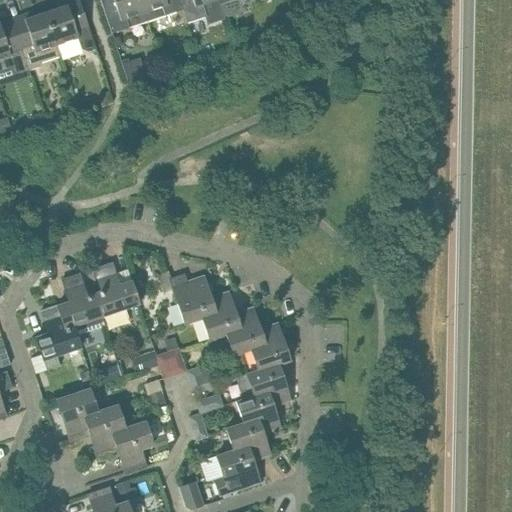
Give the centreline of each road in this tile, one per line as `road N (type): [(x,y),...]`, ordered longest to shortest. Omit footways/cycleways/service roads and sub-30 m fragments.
road 1 (secondary): [(463,0),(455,511)]
road 2 (residential): [(308,511),(310,338),(298,299),(246,260),(162,237),(122,229),(43,244)]
road 3 (residential): [(38,437),(8,318),(43,244)]
